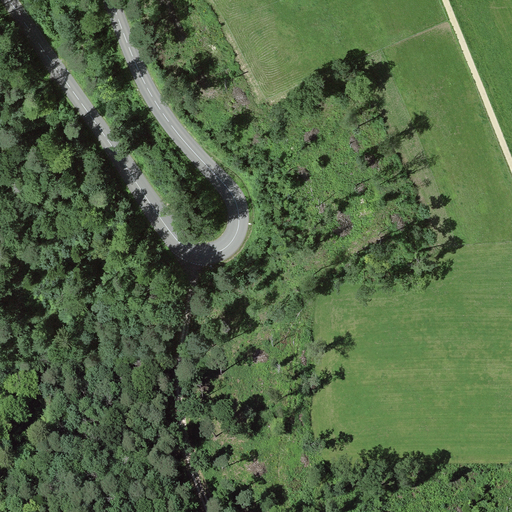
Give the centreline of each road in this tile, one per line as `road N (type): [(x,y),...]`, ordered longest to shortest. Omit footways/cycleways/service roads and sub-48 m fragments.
road 1 (tertiary): [(11,0),(161,221),(182,245),(206,254),(233,238),(235,200),(156,104),(111,0)]
road 2 (track): [(49,0),(63,53),(51,82),(103,267),(20,436),(0,505)]
road 3 (track): [(197,253),(181,346),(181,426),(207,511)]
road 4 (track): [(444,0),(511,164)]
